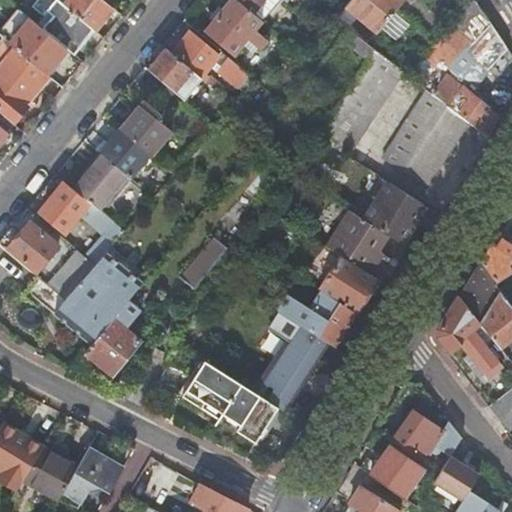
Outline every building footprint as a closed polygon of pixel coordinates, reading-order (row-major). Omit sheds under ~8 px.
[(43,17),(36,24),(66,50),(73,56),(83,43),(93,31),(63,5),(57,0),(36,0),(31,6),(43,17)] [(68,0),(63,5),(93,31),(103,20),(113,8),(102,0),(68,0)] [(253,30),(261,21),(251,13),(242,5),(235,0),(233,0),(224,12),(214,24),(205,34),(231,56),(246,39),(257,49),(264,40),(253,30)] [(239,0),(243,3),(242,5),(251,13),(260,2),(262,0),(239,0)] [(260,2),(251,13),(261,21),(278,0),(262,0),(260,2)] [(402,2),(399,0),(350,0),(345,7),(358,18),(371,29),(375,32),(377,34),(380,29),(393,13),(402,2)] [(358,18),(345,7),(343,9),(335,19),(348,30),(358,18)] [(209,20),(214,24),(224,12),(218,8),(209,20)] [(20,11),(0,34),(0,35),(4,39),(46,74),(56,62),(66,50),(36,24),(20,11)] [(408,26),(393,13),(380,29),(395,42),(408,26)] [(377,34),(375,32),(372,36),(365,43),(367,45),(377,34)] [(180,44),(171,55),(191,71),(221,95),(224,91),(204,74),(210,66),(217,57),(188,33),(180,44)] [(46,74),(4,39),(0,43),(0,62),(3,65),(0,67),(0,110),(15,123),(27,107),(23,104),(30,95),(37,87),(36,86),(46,74)] [(157,61),(148,72),(173,92),(191,71),(171,55),(166,51),(157,61)] [(216,71),(227,59),(220,53),(217,57),(210,66),(216,71)] [(242,93),(253,80),(227,59),(216,71),(241,92),(242,93)] [(384,59),(319,139),(324,143),(348,158),(353,148),(402,73),(384,59)] [(431,96),(427,93),(383,161),(426,189),(468,125),(431,96)] [(141,107),(120,131),(150,156),(152,157),(172,133),(158,122),(162,117),(145,103),(141,107)] [(109,142),(99,154),(103,157),(130,179),(150,156),(120,131),(119,130),(109,142)] [(89,174),(75,191),(89,203),(97,210),(101,206),(103,208),(108,207),(130,179),(103,157),(89,174)] [(412,225),(424,206),(390,184),(366,223),(387,236),(400,245),(412,225)] [(97,210),(89,203),(87,206),(63,187),(54,198),(44,210),(47,212),(44,216),(61,232),(65,228),(68,231),(80,217),(105,238),(87,260),(95,267),(97,265),(109,250),(124,233),(102,214),(97,210)] [(214,216),(205,208),(189,227),(199,234),(214,216)] [(373,257),(387,236),(366,223),(351,213),(327,249),(341,258),(368,275),(373,268),(378,260),(373,257)] [(37,272),(57,247),(29,224),(19,236),(8,248),(37,272)] [(496,239),(480,265),(496,284),(511,273),(511,250),(501,243),(496,239)] [(222,257),(228,250),(216,240),(185,277),(184,276),(182,278),(196,289),(212,269),(222,257)] [(40,280),(66,301),(68,299),(92,270),(95,267),(87,260),(71,246),(40,280)] [(231,263),(222,257),(212,269),(221,275),(231,263)] [(366,297),(377,281),(368,275),(341,258),(333,270),(327,280),(320,291),(327,296),(356,314),(366,297)] [(129,301),(134,295),(97,265),(95,267),(92,270),(129,301)] [(499,348),(511,337),(511,307),(494,285),(496,284),(480,265),(470,282),(459,298),(481,325),(499,348)] [(323,277),(327,280),(333,270),(328,268),(323,277)] [(105,331),(129,301),(92,270),(68,299),(66,301),(55,315),(69,327),(83,339),(91,346),(92,346),(105,331)] [(41,303),(55,315),(66,301),(40,280),(38,278),(31,287),(23,296),(37,308),(41,303)] [(289,296),(279,312),(306,329),(327,343),(335,347),(356,314),(327,296),(316,314),(289,296)] [(473,331),(481,325),(459,298),(459,297),(437,332),(438,336),(452,353),(462,346),(469,355),(464,359),(483,383),(502,367),(473,331)] [(141,311),(129,301),(105,331),(92,346),(86,355),(113,376),(125,359),(140,342),(126,330),(141,311)] [(304,377),(327,343),(306,329),(279,312),(268,329),(290,344),(258,394),(279,408),(283,411),(304,377)] [(243,384),(207,361),(195,377),(183,396),(202,408),(206,402),(224,414),(243,384)] [(258,394),(243,384),(224,414),(233,420),(241,425),(237,431),(256,444),(267,427),(279,408),(258,394)] [(499,420),(511,409),(511,390),(490,408),(499,420)] [(511,429),(511,409),(499,420),(504,426),(509,432),(511,429)] [(461,437),(449,421),(443,431),(413,410),(403,425),(390,443),(391,444),(417,463),(426,451),(431,454),(435,448),(449,457),(450,455),(461,437)] [(44,445),(2,421),(0,424),(0,473),(0,483),(15,492),(21,482),(44,445)] [(404,500),(425,469),(417,463),(391,444),(376,464),(366,458),(363,463),(359,468),(404,500)] [(77,463),(44,445),(21,482),(56,501),(62,491),(77,463)] [(122,467),(87,447),(77,463),(62,491),(81,502),(89,488),(101,485),(110,490),(122,467)] [(465,465),(450,455),(449,457),(433,483),(463,500),(469,491),(479,475),(465,465)] [(245,511),(247,509),(200,484),(191,502),(208,510),(206,511),(245,511)] [(357,497),(352,505),(361,511),(400,511),(363,488),(357,497)] [(502,511),(507,505),(502,501),(499,506),(496,510),(487,505),(488,503),(469,491),(463,500),(456,511),(502,511)]
